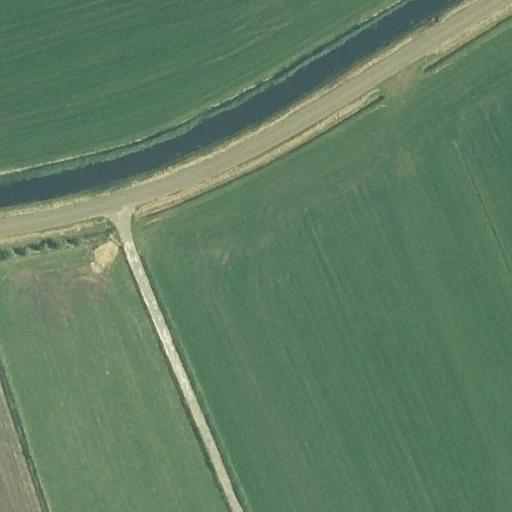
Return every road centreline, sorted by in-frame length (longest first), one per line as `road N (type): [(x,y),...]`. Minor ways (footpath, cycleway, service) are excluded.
road 1 (unclassified): [(0,231),(147,198),(244,157),(498,0)]
road 2 (track): [(240,511),(117,205)]
